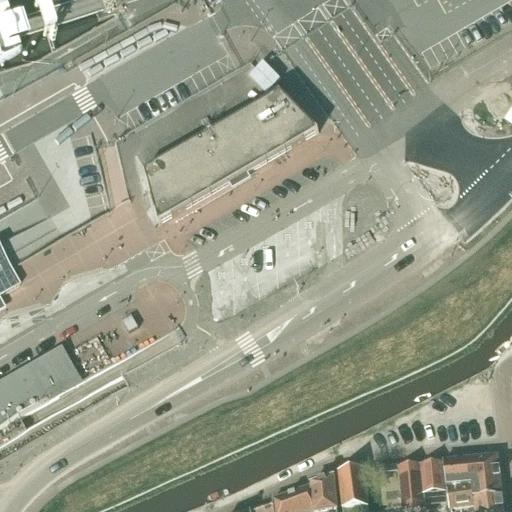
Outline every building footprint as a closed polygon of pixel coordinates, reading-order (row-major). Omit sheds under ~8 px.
[(150,192),(145,174),(281,97),(252,65),(114,144),(129,203),(129,205),(138,200),(143,197),(150,192)] [(150,192),(159,227),(319,135),(281,97),(145,174),(150,192)] [(0,252),(0,313),(5,311),(2,306),(0,302),(0,298),(20,287),(16,280),(11,271),(10,270),(6,263),(0,252)] [(128,321),(123,324),(128,333),(129,335),(139,330),(133,319),(128,321)] [(36,405),(39,411),(49,405),(69,393),(62,383),(57,373),(41,369),(22,380),(19,388),(24,395),(31,408),(36,405)] [(17,415),(20,421),(39,411),(36,405),(31,408),(24,395),(19,388),(14,391),(11,393),(15,400),(15,401),(22,413),(17,415)] [(0,433),(20,421),(17,415),(22,413),(15,401),(15,400),(11,393),(2,391),(0,392),(0,433)] [(443,464),(447,488),(474,486),(475,497),(502,495),(498,459),(443,464)] [(447,494),(447,488),(443,464),(422,466),(424,489),(425,496),(447,494)] [(424,489),(422,466),(398,469),(402,511),(426,511),(425,496),(424,489)] [(343,511),(342,511),(367,511),(368,509),(364,472),(338,475),(343,511)] [(337,511),(335,481),(312,489),(314,511),(337,511)] [(474,486),(447,488),(447,494),(449,511),(450,511),(475,508),(475,511),(503,511),(502,495),(475,497),(474,486)] [(314,511),(312,489),(272,503),(273,507),(273,511),(314,511)]
